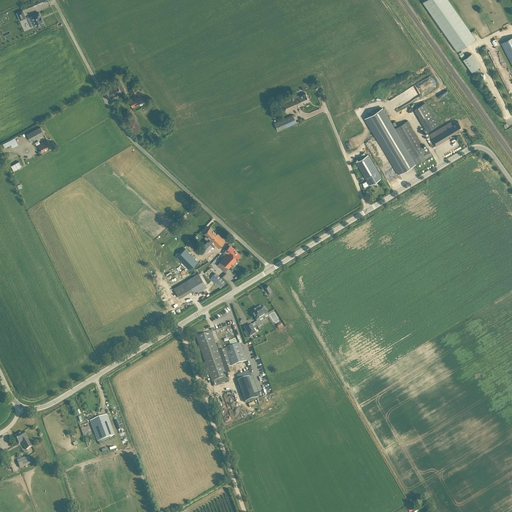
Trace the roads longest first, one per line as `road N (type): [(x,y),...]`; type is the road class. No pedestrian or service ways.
road 1 (unclassified): [(53,0),(120,127),(270,268)]
road 2 (unclassified): [(178,325),(37,408),(18,406),(0,372)]
road 3 (track): [(178,325),(245,511)]
road 4 (unclassified): [(367,211),(326,109),(309,114)]
road 5 (unclassified): [(367,211),(474,147)]
